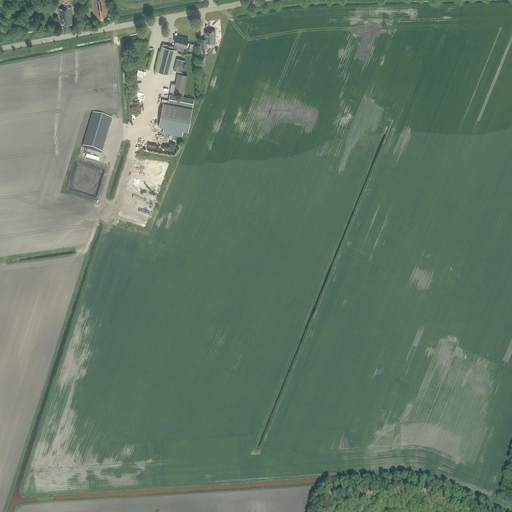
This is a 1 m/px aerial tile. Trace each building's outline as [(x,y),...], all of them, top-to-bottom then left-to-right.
[(69,3),(68,0),(61,0),(62,4),(64,4),(65,8),(59,9),(61,24),(65,24),(65,25),(73,24),(70,7),(69,7),(69,3)] [(106,0),(91,0),(94,17),(97,17),(97,20),(106,18),(106,15),(109,14),(106,0)] [(205,39),(201,39),(201,48),(207,48),(207,42),(215,42),(215,39),(217,38),(215,36),(215,30),(208,31),(208,32),(205,32),(205,39)] [(188,39),(177,36),(174,48),(173,49),(177,50),(177,49),(181,50),(182,46),(186,47),(188,39)] [(177,50),(173,49),(174,48),(167,46),(167,47),(161,46),(155,71),(171,75),(177,50)] [(178,57),(175,69),(184,72),(187,60),(178,57)] [(163,74),(158,101),(163,102),(192,108),(198,81),(163,74)] [(192,108),(163,102),(158,126),(162,127),(161,133),(181,136),(182,131),(188,132),(192,108)] [(82,148),(102,153),(112,120),(92,114),(82,148)]
